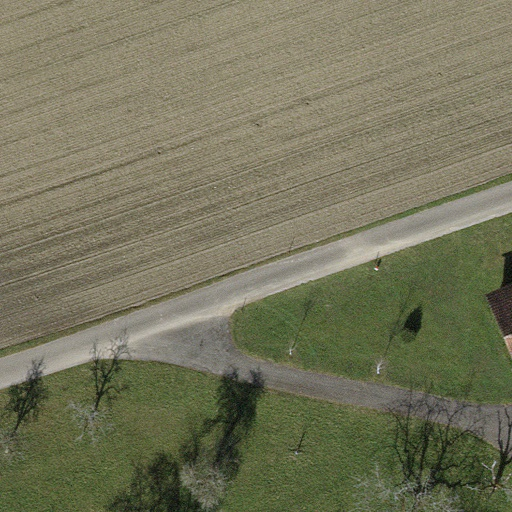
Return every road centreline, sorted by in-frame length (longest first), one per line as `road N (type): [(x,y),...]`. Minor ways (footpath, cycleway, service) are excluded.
road 1 (track): [(0,390),(511,211)]
road 2 (track): [(124,347),(511,433)]
